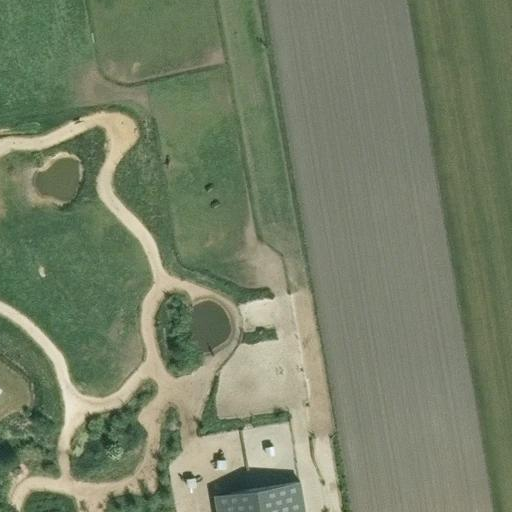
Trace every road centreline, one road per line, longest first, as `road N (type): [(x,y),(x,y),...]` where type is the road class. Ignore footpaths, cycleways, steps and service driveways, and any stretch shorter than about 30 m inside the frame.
road 1 (unknown): [(69,489),(61,448),(74,418),(81,408),(114,404),(149,363),(146,314),(159,276),(148,242),(104,190),(124,137),(120,126),(89,123),(43,143),(0,149)]
road 2 (unknown): [(14,511),(34,483),(86,493),(139,484),(151,453),(152,414),(170,390)]
road 3 (unknown): [(190,442),(189,395),(232,342),(235,315),(216,295),(160,281)]
road 4 (unknown): [(0,309),(54,356),(76,405)]
